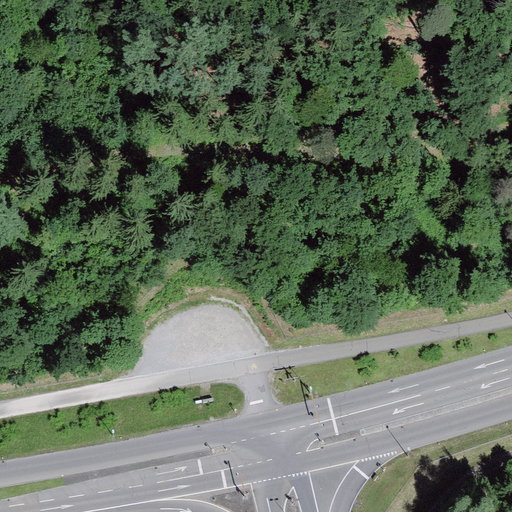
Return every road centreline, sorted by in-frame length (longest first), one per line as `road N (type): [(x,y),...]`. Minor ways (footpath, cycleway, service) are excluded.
road 1 (track): [(0,187),(511,46)]
road 2 (primary): [(2,511),(271,460)]
road 3 (primary): [(245,434),(0,474)]
road 4 (primary): [(511,365),(299,427)]
road 5 (primary): [(288,457),(457,422)]
road 6 (trunk): [(341,511),(377,462),(457,422)]
